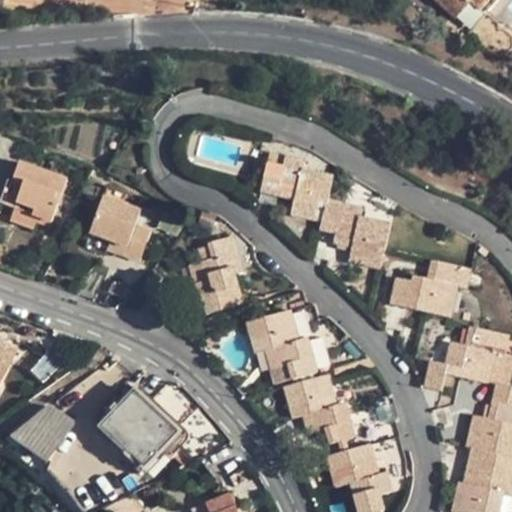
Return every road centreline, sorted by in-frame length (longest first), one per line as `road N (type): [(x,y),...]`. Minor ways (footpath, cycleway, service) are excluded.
road 1 (residential): [(414,511),(425,480),(421,440),(393,375),(317,286),(261,237),(215,197),(164,175),(155,125),(170,107),(192,100),(287,124),(471,219),(511,258)]
road 2 (secondary): [(0,46),(182,31),(296,38),(397,66),(511,126)]
road 3 (residential): [(294,511),(263,446),(186,364),(134,334),(0,282)]
